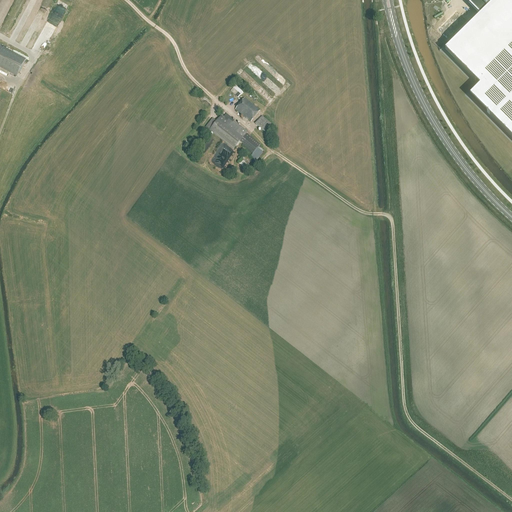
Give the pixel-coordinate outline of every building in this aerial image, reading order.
[(511,137),(511,0),(496,0),(445,50),(480,85),(470,95),(511,137)] [(54,12),(42,39),(51,43),(66,13),(63,11),(61,15),(54,12)] [(3,48),(2,49),(0,47),(0,67),(16,77),(25,60),(3,48)] [(261,75),(259,77),(267,84),(269,81),(261,75)] [(260,111),(245,98),(235,110),(251,122),(260,111)] [(288,123),(291,120),(282,110),(278,113),(288,123)] [(271,124),(262,116),(255,124),(265,132),(271,124)] [(227,122),(221,117),(217,122),(213,119),(206,128),(234,150),(248,132),(231,118),(227,122)] [(260,145),(250,136),(243,145),(253,154),(251,157),(256,162),(264,152),(258,147),(260,145)] [(215,141),(210,138),(196,158),(201,161),(215,141)] [(197,147),(193,144),(187,153),(191,155),(197,147)] [(245,156),(242,154),(239,158),(242,160),(238,164),(245,169),(253,160),(246,154),(245,156)]
